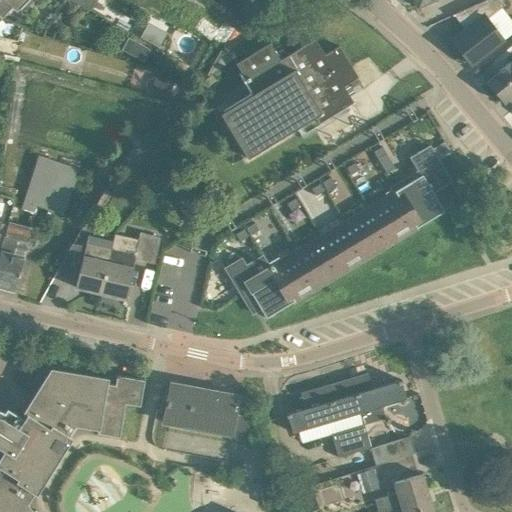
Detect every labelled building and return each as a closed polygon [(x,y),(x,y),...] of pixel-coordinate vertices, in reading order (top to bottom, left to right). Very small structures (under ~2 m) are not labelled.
[(0,0),(0,19),(1,20),(11,9),(16,13),(28,0),(0,0)] [(68,0),(89,12),(95,0),(94,0),(68,0)] [(413,0),(417,8),(436,0),(413,0)] [(502,41),(486,20),(504,6),(499,0),(487,0),(453,15),(464,30),(451,40),(471,66),(502,41)] [(343,87),(356,79),(358,78),(338,47),(324,55),(314,40),(286,57),(281,49),(274,53),(269,45),(235,66),(244,80),(243,80),(245,84),(246,83),(253,96),(221,115),(246,158),(314,117),(318,123),(352,102),(343,87)] [(149,49),(138,44),(132,55),(144,61),(149,49)] [(220,51),(207,75),(208,77),(233,60),(220,51)] [(511,59),(484,84),(502,105),(511,95),(511,59)] [(173,78),(154,74),(149,96),(168,100),(173,78)] [(266,319),(444,212),(433,193),(451,182),(438,161),(451,153),(417,97),(381,119),(415,174),(390,190),(393,194),(268,268),(265,263),(248,273),(240,259),(225,268),(252,314),(260,309),(266,319)] [(359,111),(321,128),(329,147),(368,129),(359,111)] [(386,154),(382,147),(373,152),(377,159),(386,154)] [(171,172),(154,155),(146,163),(145,182),(153,190),(171,172)] [(62,219),(77,170),(50,161),(38,157),(28,188),(27,188),(20,211),(36,216),(37,212),(38,212),(39,210),(47,211),(46,214),(62,219)] [(355,163),(347,168),(350,175),(359,170),(355,163)] [(334,185),(330,178),(322,183),(326,190),(334,185)] [(315,196),(324,191),(320,184),(311,189),(315,196)] [(299,206),(295,199),(286,204),(291,211),(299,206)] [(187,226),(190,230),(197,226),(193,219),(188,222),(187,226)] [(0,287),(14,291),(31,230),(9,223),(0,250),(0,287)] [(246,228),(250,235),(259,230),(254,223),(246,228)] [(244,230),(235,235),(239,241),(248,236),(244,230)] [(124,300),(134,261),(154,266),(161,239),(139,233),(134,252),(126,250),(125,253),(111,249),(100,294),(124,300)] [(97,238),(88,236),(75,288),(100,294),(111,249),(112,241),(97,238)] [(72,244),(55,274),(74,278),(81,247),(72,244)] [(0,511),(36,511),(35,510),(33,511),(27,505),(34,494),(36,496),(71,439),(69,438),(76,427),(98,431),(97,435),(119,438),(125,405),(139,407),(144,381),(116,376),(115,386),(107,385),(108,379),(50,369),(19,418),(6,409),(3,413),(0,412),(0,411),(0,511)] [(381,407),(407,400),(401,381),(395,382),(392,379),(383,382),(383,386),(371,390),(367,378),(352,383),(352,380),(350,381),(354,393),(352,394),(357,414),(359,413),(363,426),(385,419),(381,407)] [(370,448),(363,426),(359,413),(357,414),(352,394),(354,393),(350,381),(326,388),(327,390),(302,398),(306,409),(285,415),(291,434),(328,423),(332,435),(331,435),(338,459),(370,448)] [(189,470),(204,391),(170,385),(162,422),(182,426),(174,467),(189,470)] [(245,439),(249,421),(234,418),(238,398),(204,391),(189,470),(237,480),(242,452),(238,451),(241,438),(245,439)] [(375,466),(415,454),(409,437),(370,448),(375,466)] [(378,486),(373,469),(357,473),(362,490),(378,486)] [(378,511),(428,497),(421,475),(394,483),(397,493),(355,506),(356,511),(378,511)] [(262,505),(274,504),(272,484),(261,485),(260,485),(262,505)] [(432,511),(428,497),(378,511),(432,511)]
